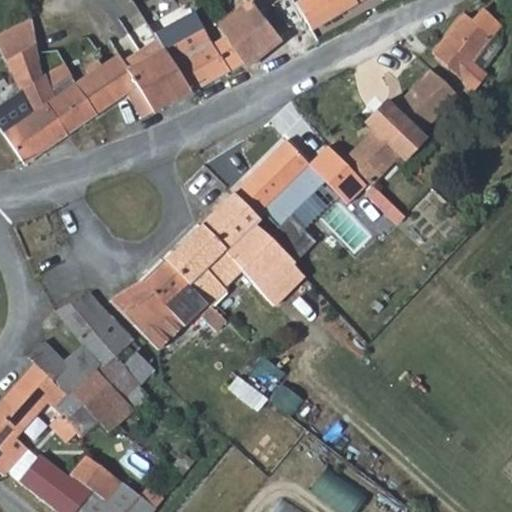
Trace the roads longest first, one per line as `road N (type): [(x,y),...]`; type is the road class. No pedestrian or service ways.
road 1 (unclassified): [(438,0),(172,135),(0,189)]
road 2 (unknown): [(272,83),(321,149),(379,253)]
